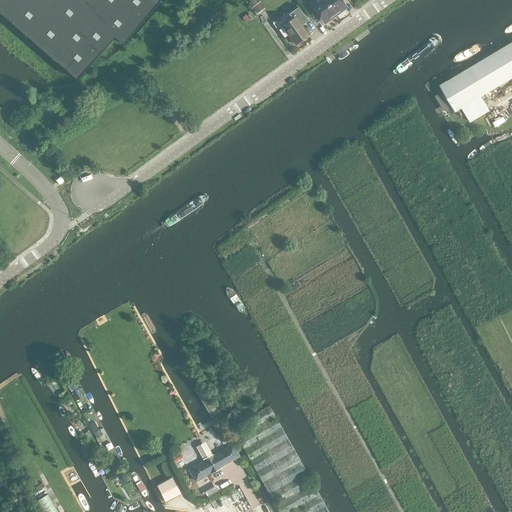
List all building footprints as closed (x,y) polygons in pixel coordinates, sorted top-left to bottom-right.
[(114,37),(122,44),(160,0),(159,0),(0,0),(0,12),(76,79),(114,37)] [(335,14),(324,0),(308,0),(311,4),(310,4),(323,22),(324,22),(327,22),(328,21),(330,19),(331,17),(335,14)] [(324,0),(335,14),(338,12),(341,12),(342,11),(344,9),(345,7),(346,7),(340,0),(324,0)] [(261,1),(254,4),(257,11),(264,8),(261,1)] [(298,7),(289,14),(288,12),(272,23),(282,37),(287,34),(295,44),(296,43),(298,44),(301,42),(301,40),(308,35),(302,26),(302,23),(307,19),(298,7)] [(444,91),(436,95),(444,110),(453,105),(456,111),(462,108),(470,123),(490,111),(481,96),(511,78),(511,41),(441,85),(444,91)] [(56,179),(60,183),(65,179),(62,174),(56,179)] [(329,511),(269,406),(268,406),(231,426),(278,511),(329,511)] [(231,445),(186,471),(193,484),(238,459),(231,445)] [(437,505),(414,465),(409,468),(413,474),(401,481),(407,491),(402,493),(404,497),(409,494),(418,510),(423,507),(426,511),(437,505)] [(172,479),(157,486),(164,500),(179,493),(172,479)]
